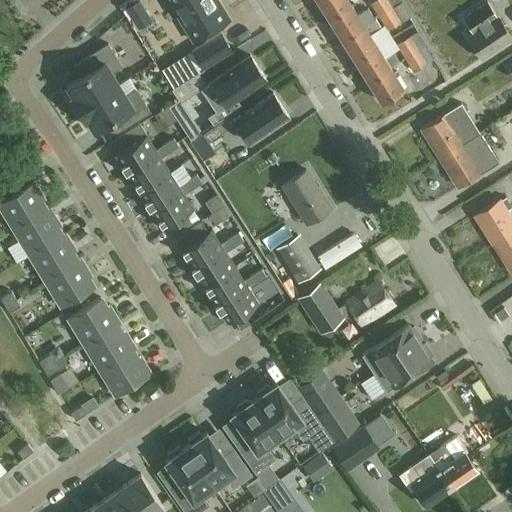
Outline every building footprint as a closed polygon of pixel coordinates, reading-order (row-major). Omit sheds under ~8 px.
[(217,0),(172,0),(175,4),(172,6),(194,41),(229,19),(217,0)] [(317,0),(329,18),(351,4),(348,0),(317,0)] [(378,16),(392,7),(401,2),(399,0),(374,0),(370,3),(378,16)] [(139,2),(124,11),(137,31),(151,23),(139,2)] [(401,2),(392,7),(401,21),(410,16),(401,2)] [(497,16),(488,2),(464,18),(473,32),(468,36),(482,58),(511,37),(498,16),(497,16)] [(351,4),(329,18),(342,39),(375,18),(369,7),(358,14),(351,4)] [(392,7),(378,16),(385,27),(377,33),(382,42),(392,36),(388,29),(401,21),(392,7)] [(376,19),(375,18),(342,39),(355,60),(377,46),(370,34),(382,27),(377,18),(376,19)] [(405,58),(425,46),(427,45),(418,31),(411,36),(410,35),(396,44),(405,58)] [(152,32),(145,36),(154,54),(162,50),(152,32)] [(221,33),(192,50),(203,68),(232,50),(221,33)] [(78,109),(119,84),(112,72),(122,66),(108,43),(74,65),(81,61),(88,72),(67,85),(73,96),(71,97),(78,109)] [(377,46),(355,60),(368,80),(391,66),(390,66),(399,61),(394,51),(384,56),(377,46)] [(433,59),(425,46),(405,58),(414,71),(433,59)] [(185,51),(159,66),(169,83),(195,68),(185,51)] [(210,82),(200,89),(214,110),(207,115),(213,124),(241,105),(236,98),(250,88),(265,78),(257,67),(250,55),(210,82)] [(511,58),(503,64),(511,77),(511,58)] [(404,88),(391,66),(368,80),(382,102),(404,88)] [(126,96),(119,84),(78,109),(86,120),(88,119),(94,130),(115,117),(123,128),(150,111),(136,89),(126,96)] [(202,131),(202,132),(208,141),(209,141),(230,127),(229,124),(234,120),(249,142),(289,116),(273,92),(245,111),(241,105),(213,124),(202,131)] [(461,102),(445,113),(422,127),(440,157),(481,133),(461,102)] [(187,113),(177,120),(190,140),(191,140),(191,139),(200,133),(187,113)] [(123,133),(130,144),(147,134),(140,123),(123,133)] [(499,162),(481,133),(440,157),(459,187),(499,162)] [(156,148),(147,134),(130,144),(114,154),(126,173),(159,153),(161,157),(170,152),(165,143),(156,148)] [(174,137),(165,143),(170,152),(179,146),(174,137)] [(161,157),(159,153),(126,173),(138,192),(170,171),(161,157)] [(307,223),(331,208),(307,169),(283,184),(307,223)] [(170,171),(138,192),(150,210),(182,189),(185,193),(193,188),(188,179),(179,185),(170,171)] [(202,182),(197,174),(188,179),(193,188),(202,182)] [(33,181),(0,201),(0,205),(14,229),(49,207),(46,208),(41,200),(44,199),(33,181)] [(185,193),(182,189),(150,210),(162,229),(194,208),(185,193)] [(211,213),(224,205),(217,194),(204,201),(211,213)] [(511,205),(507,197),(500,201),(499,199),(476,213),(495,244),(511,232),(511,220),(506,211),(511,207),(511,205)] [(49,207),(14,229),(30,255),(65,233),(64,233),(62,234),(57,226),(59,224),(49,207)] [(211,228),(179,249),(191,268),(223,247),(226,251),(235,246),(230,237),(221,243),(211,228)] [(238,232),(230,237),(235,246),(244,240),(238,232)] [(511,232),(495,244),(511,271),(511,232)] [(75,250),(65,233),(30,255),(46,281),(81,259),(80,258),(77,260),(72,251),(75,250)] [(298,283),(321,268),(300,234),(277,248),(298,283)] [(19,238),(5,243),(13,263),(26,258),(19,238)] [(226,251),(223,247),(191,268),(203,286),(235,265),(226,251)] [(91,276),(81,259),(46,281),(62,306),(94,287),(88,277),(91,276)] [(253,274),(244,279),(235,265),(203,286),(214,304),(247,283),(250,288),(258,282),(253,274)] [(262,268),(253,274),(258,282),(267,276),(262,268)] [(344,316),(352,311),(363,327),(395,305),(379,280),(346,302),(347,303),(338,308),(321,282),(297,298),(320,334),(345,318),(344,316)] [(250,288),(247,283),(214,304),(226,323),(259,302),(250,288)] [(16,299),(11,291),(1,298),(5,306),(16,299)] [(16,299),(5,306),(10,313),(21,306),(16,299)] [(101,299),(69,318),(85,344),(117,324),(119,323),(108,305),(106,307),(101,299)] [(508,313),(502,305),(493,312),(498,319),(508,313)] [(60,315),(40,321),(46,342),(66,335),(60,315)] [(22,337),(33,330),(26,318),(14,325),(22,337)] [(117,324),(85,344),(101,369),(132,350),(135,348),(124,331),(122,332),(117,324)] [(411,328),(409,325),(363,356),(375,373),(421,342),(419,339),(422,337),(415,326),(411,328)] [(423,345),(421,342),(375,373),(386,390),(433,360),(430,356),(433,354),(426,343),(423,345)] [(132,350),(101,369),(116,395),(151,374),(140,356),(137,358),(132,350)] [(50,354),(39,361),(44,368),(55,362),(50,354)] [(55,362),(59,369),(67,364),(63,357),(55,362)] [(59,369),(55,362),(44,368),(48,376),(59,369)] [(325,366),(297,384),(316,412),(344,394),(325,366)] [(390,402),(398,413),(449,378),(441,366),(390,402)] [(59,392),(59,393),(69,386),(60,373),(50,379),(59,392)] [(258,396),(254,398),(280,436),(294,426),(302,438),(322,424),(302,396),(291,403),(277,382),(271,386),(267,384),(257,391),(258,396)] [(344,394),(316,412),(335,441),(363,422),(344,394)] [(280,436),(254,398),(250,401),(246,399),(236,406),(237,411),(231,415),(245,435),(235,443),(255,471),(274,458),(265,446),(280,436)] [(428,441),(449,428),(434,405),(432,407),(428,401),(402,418),(426,456),(429,454),(452,488),(478,470),(465,452),(469,450),(458,435),(444,444),(443,443),(434,449),(428,441)] [(82,405),(71,412),(76,420),(86,413),(82,405)] [(379,447),(364,426),(333,448),(348,469),(379,447)] [(186,446),(213,485),(225,477),(232,486),(251,473),(233,448),(223,455),(207,432),(202,435),(199,431),(188,439),(191,443),(186,446)] [(82,432),(70,435),(74,452),(86,449),(82,432)] [(18,451),(23,458),(33,450),(28,443),(18,451)] [(213,485),(186,446),(182,450),(179,446),(167,454),(170,458),(165,461),(179,481),(169,488),(186,511),(196,511),(208,503),(201,494),(213,485)] [(35,457),(49,475),(57,469),(43,451),(35,457)] [(322,453),(303,466),(314,482),(333,469),(322,453)] [(429,454),(426,456),(400,474),(411,490),(414,488),(426,505),(452,488),(429,454)] [(121,487),(138,511),(158,511),(165,507),(141,473),(121,487)] [(138,511),(121,487),(101,501),(108,511),(138,511)] [(236,511),(275,511),(262,494),(236,511)] [(334,504),(340,511),(357,511),(344,496),(334,504)] [(108,511),(101,501),(85,511),(108,511)] [(278,511),(300,511),(297,506),(294,508),(289,502),(277,511),(278,511)]
